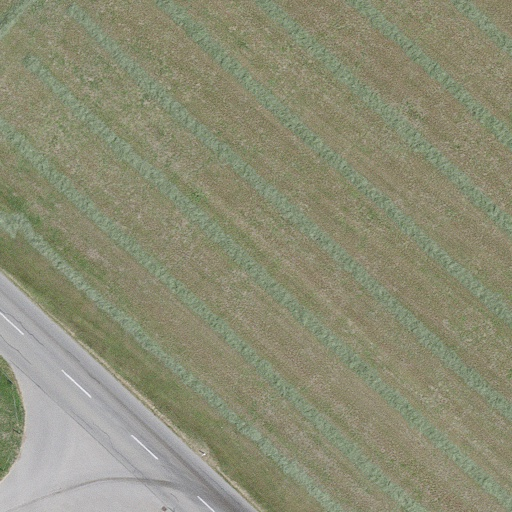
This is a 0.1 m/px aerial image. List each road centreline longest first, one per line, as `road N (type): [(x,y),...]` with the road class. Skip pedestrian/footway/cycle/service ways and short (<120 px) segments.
road 1 (tertiary): [(0,311),(217,511)]
road 2 (track): [(122,426),(19,511)]
